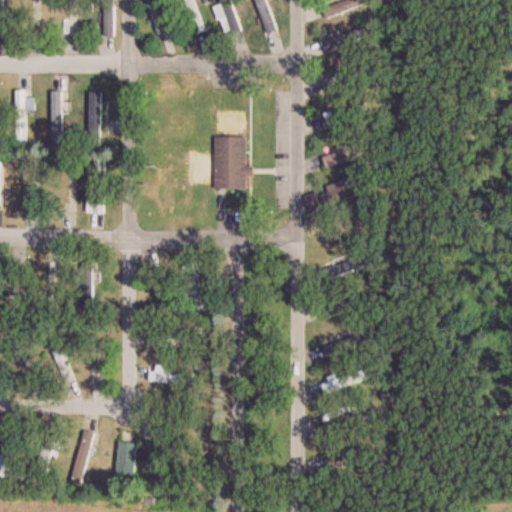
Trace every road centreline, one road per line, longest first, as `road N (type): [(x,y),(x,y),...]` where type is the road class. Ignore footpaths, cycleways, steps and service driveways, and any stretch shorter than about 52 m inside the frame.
road 1 (residential): [(297,511),(295,0)]
road 2 (residential): [(127,0),(129,408)]
road 3 (residential): [(296,239),(0,236)]
road 4 (residential): [(296,64),(0,63)]
road 5 (residential): [(236,511),(234,238)]
road 6 (residential): [(129,408),(0,405)]
